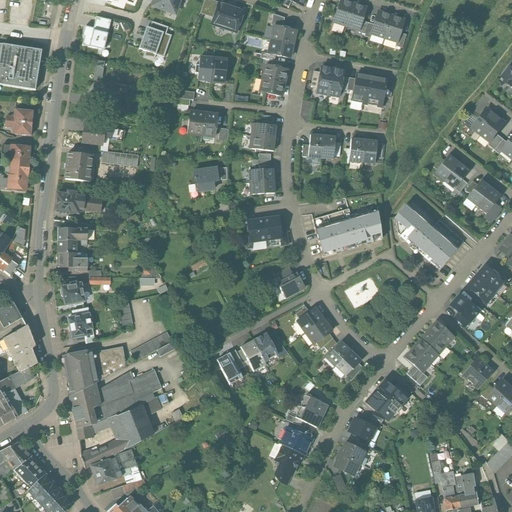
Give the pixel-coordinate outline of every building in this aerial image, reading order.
[(167,13),(168,12),(174,14),(179,0),(154,0),(152,6),(162,10),(167,13)] [(353,4),(340,0),(339,0),(333,23),(346,27),(353,4)] [(218,5),(204,1),(200,12),(212,16),(213,18),(218,5)] [(243,11),(219,3),(218,5),(213,18),(212,24),(236,32),(243,11)] [(335,6),(329,4),(326,16),(331,17),(335,6)] [(367,8),(353,4),(346,27),(359,31),(362,22),(367,8)] [(374,25),(371,35),(384,39),(391,16),(378,12),(374,25)] [(284,19),(273,15),(270,26),(274,27),(282,29),(284,19)] [(405,20),(391,16),(384,39),(398,43),(401,34),(405,20)] [(93,29),(85,27),(82,37),(84,38),(82,46),(103,51),(111,21),(96,18),(93,29)] [(368,23),(362,22),(359,31),(359,33),(364,35),(368,23)] [(150,29),(166,34),(168,28),(152,23),(150,29)] [(374,25),(368,23),(364,35),(364,37),(370,39),(371,35),(374,25)] [(282,29),(274,27),(271,41),(292,45),(295,32),(282,29)] [(166,34),(150,29),(146,28),(139,50),(145,52),(143,57),(154,59),(156,55),(164,58),(171,36),(166,34)] [(398,43),(396,47),(402,49),(406,35),(401,34),(398,43)] [(292,45),(271,41),(268,54),(275,56),(289,59),(292,45)] [(41,51),(0,44),(0,85),(35,91),(41,51)] [(268,54),(262,53),(260,59),(272,62),(274,62),(275,56),(268,54)] [(213,59),(200,57),(199,66),(195,65),(194,74),(198,74),(197,81),(206,82),(206,83),(210,84),(210,83),(213,59)] [(226,61),(213,59),(210,83),(223,84),(226,61)] [(97,77),(105,77),(107,61),(98,60),(97,77)] [(274,62),(272,62),(271,67),(282,70),(284,64),(274,62)] [(271,67),(265,66),(262,80),(284,85),(287,71),(282,70),(271,67)] [(511,72),(511,67),(509,66),(500,77),(505,81),(511,72)] [(332,70),(320,68),(319,73),(316,88),(315,94),(327,96),(332,70)] [(344,72),(332,70),(327,96),(339,98),(340,90),(343,77),(344,72)] [(319,73),(313,72),(311,87),(316,88),(319,73)] [(367,77),(356,75),(355,80),(352,92),(351,100),(362,102),(367,77)] [(349,79),(343,77),(340,90),(346,91),(349,79)] [(387,80),(367,77),(362,102),(362,104),(382,108),(384,98),(387,82),(387,80)] [(355,80),(349,79),(346,91),(352,92),(355,80)] [(284,85),(262,80),(259,93),(281,97),(284,85)] [(393,83),(387,82),(384,98),(390,99),(393,83)] [(121,94),(103,91),(101,92),(100,99),(102,101),(100,110),(117,113),(121,94)] [(194,93),(179,91),(178,99),(190,101),(193,101),(194,93)] [(486,109),(471,128),(480,135),(495,116),(486,109)] [(33,112),(15,110),(14,117),(6,116),(5,121),(32,124),(33,112)] [(204,114),(190,113),(187,135),(201,136),(204,114)] [(217,116),(204,114),(201,136),(214,138),(217,116)] [(495,116),(480,135),(489,142),(490,143),(496,134),(505,123),(495,116)] [(32,124),(5,121),(5,126),(14,127),(13,134),(31,136),(32,124)] [(276,127),(251,124),(250,137),(276,140),(277,132),(275,132),(276,127)] [(96,127),(84,126),(81,143),(100,146),(101,138),(108,139),(108,141),(121,142),(122,131),(96,127)] [(228,130),(219,129),(218,141),(227,142),(228,134),(228,130)] [(503,140),(496,134),(490,143),(489,142),(487,145),(494,151),(503,140)] [(323,137),(310,136),(309,146),(308,158),(321,159),(323,137)] [(276,140),(250,137),(249,150),(273,152),(273,148),(275,148),(276,140)] [(335,138),(323,137),(321,159),(333,161),(333,157),(334,143),(335,138)] [(511,138),(508,144),(502,151),(511,159),(511,138)] [(364,141),(351,140),(350,150),(348,162),(361,163),(364,141)] [(503,140),(495,151),(499,155),(502,151),(508,144),(503,140)] [(377,142),(364,141),(361,163),(374,165),(374,163),(375,157),(376,144),(377,142)] [(30,148),(3,145),(1,159),(4,159),(5,156),(10,156),(10,160),(11,160),(19,161),(20,156),(29,157),(30,148)] [(138,156),(102,152),(101,164),(137,169),(138,156)] [(92,157),(67,154),(64,180),(89,183),(92,157)] [(29,157),(20,156),(19,161),(11,160),(9,175),(18,176),(18,180),(27,181),(28,181),(31,158),(29,158),(29,157)] [(458,164),(448,156),(444,161),(436,171),(434,174),(444,182),(458,164)] [(444,161),(439,158),(432,167),(436,171),(444,161)] [(458,164),(444,182),(454,190),(462,180),(468,172),(458,164)] [(216,169),(193,172),(194,185),(197,185),(198,192),(214,190),(213,183),(218,182),(216,169)] [(273,170),(248,171),(249,184),(275,182),(275,174),(273,174),(273,170)] [(9,175),(8,175),(7,180),(2,179),(3,176),(0,175),(0,187),(25,191),(27,181),(18,180),(18,176),(9,175)] [(454,190),(451,194),(456,198),(467,184),(462,180),(454,190)] [(275,182),(249,184),(250,196),(274,194),(274,190),(276,190),(275,182)] [(472,182),(465,191),(470,195),(477,185),(472,182)] [(470,195),(466,199),(476,207),(489,189),(480,182),(477,185),(470,195)] [(489,189),(476,207),(486,215),(500,197),(489,189)] [(76,193),(67,192),(67,195),(56,194),(54,212),(78,215),(78,211),(82,211),(84,198),(75,196),(76,193)] [(101,200),(84,198),(82,211),(99,214),(101,200)] [(428,225),(427,225),(412,213),(413,212),(406,205),(394,218),(397,235),(438,271),(457,250),(452,245),(451,246),(436,234),(437,233),(432,228),(428,225)] [(348,210),(312,220),(315,230),(321,228),(322,229),(340,224),(340,223),(351,219),(348,210)] [(377,212),(370,214),(370,215),(352,220),(352,219),(351,219),(340,223),(340,224),(322,229),(321,228),(315,230),(323,257),(381,239),(377,212)] [(277,218),(262,220),(265,241),(280,239),(279,228),(277,218)] [(262,220),(248,222),(249,232),(250,243),(251,243),(265,241),(262,220)] [(463,242),(439,221),(432,228),(437,233),(436,234),(451,246),(452,245),(457,250),(463,242)] [(25,231),(17,227),(11,243),(23,248),(25,241),(24,241),(25,231)] [(285,227),(279,228),(280,239),(281,246),(287,245),(285,227)] [(71,229),(58,229),(58,242),(76,242),(76,230),(76,229),(71,229)] [(86,230),(76,230),(76,242),(77,242),(86,242),(86,230)] [(249,232),(243,233),(246,251),(252,250),(251,243),(250,243),(249,232)] [(511,244),(507,240),(499,250),(509,259),(511,260),(511,244)] [(76,242),(58,242),(58,254),(76,255),(76,246),(76,242)] [(76,255),(58,254),(58,268),(69,269),(69,272),(86,272),(86,260),(78,260),(78,255),(77,255),(76,255)] [(2,255),(1,255),(0,256),(0,269),(3,272),(11,262),(2,255)] [(11,262),(3,272),(7,274),(14,265),(11,262)] [(506,278),(492,266),(488,271),(502,282),(506,278)] [(488,271),(484,267),(476,277),(495,293),(503,284),(502,282),(488,271)] [(288,269),(277,275),(281,282),(293,276),(289,269),(288,269)] [(281,282),(277,285),(285,299),(304,289),(300,283),(301,282),(297,274),(293,276),(281,282)] [(91,277),(91,285),(113,284),(113,276),(91,277)] [(495,293),(476,277),(467,287),(471,290),(485,302),(486,303),(495,293)] [(371,278),(346,293),(357,311),(382,295),(371,278)] [(80,284),(62,288),(61,288),(61,289),(62,297),(63,298),(64,298),(65,306),(73,304),(74,307),(83,305),(82,303),(84,302),(80,284)] [(485,302),(471,290),(467,295),(481,306),(485,302)] [(471,306),(459,296),(450,306),(458,313),(469,323),(472,322),(475,319),(475,316),(478,312),(476,310),(476,309),(472,306),(471,306)] [(127,302),(116,304),(121,329),(132,326),(127,302)] [(12,303),(0,310),(0,324),(3,330),(21,320),(20,318),(23,317),(19,310),(16,311),(12,303)] [(305,308),(295,315),(299,320),(309,313),(305,308)] [(299,320),(297,322),(305,334),(323,321),(315,309),(309,313),(299,320)] [(90,313),(69,317),(74,342),(96,338),(90,313)] [(469,323),(458,313),(453,319),(464,328),(469,323)] [(331,332),(323,321),(305,334),(313,345),(315,343),(328,334),(331,332)] [(453,338),(436,323),(428,332),(445,347),(453,338)] [(25,328),(3,340),(12,356),(11,357),(19,373),(28,368),(36,365),(28,349),(33,346),(29,339),(25,328)] [(445,347),(428,332),(420,341),(437,356),(445,347)] [(166,333),(130,352),(135,363),(156,351),(172,343),(166,333)] [(328,334),(315,343),(320,350),(323,347),(332,339),(328,334)] [(271,346),(265,335),(253,341),(264,363),(276,356),(271,346)] [(332,339),(323,347),(327,352),(336,344),(332,339)] [(264,363),(253,341),(240,348),(241,350),(247,361),(253,373),(266,366),(264,363)] [(437,356),(420,341),(412,349),(430,365),(437,356)] [(278,342),(271,346),(276,356),(278,358),(287,354),(278,342)] [(172,343),(156,351),(160,358),(175,350),(172,343)] [(341,343),(325,359),(334,368),(335,367),(350,352),(341,343)] [(122,347),(63,360),(70,397),(89,388),(113,374),(126,367),(122,347)] [(430,365),(412,349),(405,358),(414,366),(418,370),(422,373),(430,365)] [(247,361),(241,350),(236,353),(242,363),(247,361)] [(236,353),(235,351),(234,351),(235,352),(230,355),(238,371),(243,368),(244,368),(236,353)] [(361,362),(350,352),(335,367),(345,377),(352,370),(353,370),(358,364),(361,362)] [(230,355),(229,354),(216,361),(229,385),(242,379),(238,371),(230,355)] [(470,358),(458,372),(462,376),(474,362),(470,358)] [(474,362),(462,376),(478,389),(492,372),(477,359),(474,362)] [(358,364),(353,370),(352,370),(345,377),(351,382),(363,368),(358,364)] [(414,366),(406,375),(411,378),(418,370),(414,366)] [(19,373),(0,382),(0,387),(2,390),(5,395),(13,391),(34,379),(28,368),(19,373)] [(418,370),(411,378),(415,382),(423,374),(422,373),(418,370)] [(134,380),(129,382),(137,401),(152,394),(161,390),(154,371),(134,380)] [(89,388),(70,397),(69,397),(70,401),(76,430),(90,424),(108,417),(116,415),(139,406),(137,401),(129,382),(134,380),(131,372),(97,391),(97,388),(96,384),(89,388)] [(423,374),(415,382),(420,386),(427,378),(423,374)] [(494,390),(487,397),(497,406),(511,389),(502,381),(494,390)] [(310,382),(304,388),(309,392),(314,386),(310,382)] [(393,389),(384,382),(378,388),(380,390),(373,397),(372,396),(366,403),(374,410),(384,418),(387,421),(405,400),(393,389)] [(409,395),(397,385),(393,389),(405,400),(409,395)] [(489,386),(481,396),(485,400),(487,397),(494,390),(489,386)] [(511,389),(497,406),(507,414),(511,408),(511,389)] [(5,395),(2,390),(0,391),(0,408),(3,414),(0,414),(0,426),(1,427),(18,418),(14,410),(13,408),(12,408),(5,395)] [(26,413),(13,391),(5,395),(12,408),(13,408),(14,410),(18,418),(26,413)] [(154,400),(152,394),(137,401),(139,406),(139,407),(141,406),(154,400)] [(154,400),(141,406),(145,417),(160,410),(160,408),(168,404),(163,395),(154,400)] [(321,401),(307,395),(307,397),(305,396),(300,407),(321,417),(327,406),(320,403),(321,401)] [(139,407),(128,412),(139,443),(152,436),(149,430),(145,417),(141,406),(139,407)] [(300,407),(295,419),(302,422),(316,428),(321,417),(300,407)] [(177,410),(170,414),(175,423),(182,420),(177,410)] [(384,418),(374,410),(370,420),(380,425),(381,425),(384,418)] [(128,412),(116,415),(119,422),(124,437),(128,448),(139,443),(128,412)] [(116,415),(108,417),(111,425),(119,422),(116,415)] [(295,419),(288,415),(285,421),(293,424),(300,427),(302,422),(295,419)] [(108,417),(90,424),(93,433),(111,426),(111,425),(108,417)] [(370,420),(364,417),(361,423),(374,429),(374,430),(377,431),(380,425),(370,420)] [(361,423),(355,420),(349,432),(368,442),(374,430),(374,429),(361,423)] [(119,422),(111,425),(111,426),(116,440),(124,437),(119,422)] [(90,424),(76,430),(78,442),(94,437),(93,433),(90,424)] [(300,427),(293,424),(290,430),(302,436),(305,430),(300,427)] [(161,426),(149,430),(152,436),(162,430),(161,426)] [(290,430),(286,429),(278,445),(282,447),(282,446),(303,456),(304,457),(312,441),(302,436),(290,430)] [(116,440),(92,452),(91,449),(80,454),(81,459),(85,470),(91,467),(128,448),(124,437),(116,440)] [(371,450),(357,443),(355,448),(364,453),(369,455),(371,450)] [(511,446),(508,443),(487,464),(494,474),(511,455),(511,446)] [(18,444),(0,452),(0,477),(2,480),(13,472),(30,459),(32,458),(18,444)] [(355,448),(344,444),(341,450),(340,450),(338,455),(358,465),(362,467),(364,463),(363,459),(361,459),(364,453),(355,448)] [(303,456),(282,446),(282,447),(275,461),(281,464),(275,476),(279,482),(286,485),(290,475),(291,476),(297,463),(299,464),(303,456)] [(358,465),(338,455),(335,461),(336,462),(333,468),(353,477),(358,465)] [(422,464),(430,463),(429,455),(421,456),(422,464)] [(115,458),(91,467),(99,487),(123,478),(115,458)] [(13,472),(24,483),(9,494),(13,501),(19,497),(19,498),(28,492),(33,489),(31,487),(38,481),(38,480),(45,475),(30,459),(13,472)] [(432,474),(425,475),(423,476),(425,482),(434,480),(432,474)] [(72,504),(45,475),(38,480),(38,481),(31,487),(33,489),(28,492),(46,511),(66,511),(67,511),(66,511),(71,507),(72,504)] [(339,476),(332,478),(339,493),(345,491),(339,476)] [(474,480),(466,482),(467,494),(475,493),(474,480)] [(141,482),(135,484),(138,491),(143,489),(141,482)] [(135,484),(123,488),(124,494),(125,497),(130,495),(138,491),(135,484)] [(123,488),(111,491),(113,498),(124,494),(123,488)] [(9,494),(7,490),(0,493),(0,498),(4,506),(13,501),(9,494)] [(445,491),(442,492),(443,499),(454,497),(452,490),(449,490),(445,491)] [(467,494),(457,496),(459,509),(477,505),(475,493),(467,494)] [(415,498),(417,511),(434,511),(430,494),(415,498)] [(454,497),(443,499),(446,511),(454,509),(459,509),(457,496),(454,497)] [(142,511),(129,497),(118,508),(115,505),(106,511),(142,511)] [(493,500),(480,504),(481,511),(485,511),(496,508),(493,500)]
